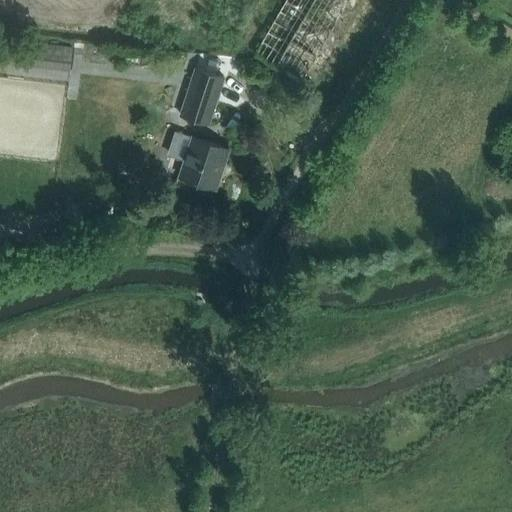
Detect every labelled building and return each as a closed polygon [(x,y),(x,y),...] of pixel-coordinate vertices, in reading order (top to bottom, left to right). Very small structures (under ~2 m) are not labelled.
[(286,0),(260,54),(327,93),(381,0),(286,0)] [(29,41),(27,65),(71,70),(73,46),(29,41)] [(224,77),(196,68),(181,113),(209,123),(224,77)] [(245,86),(242,95),(262,104),(266,95),(245,86)] [(193,135),(180,176),(217,188),(230,147),(193,135)] [(124,198),(122,210),(137,213),(139,201),(124,198)]
